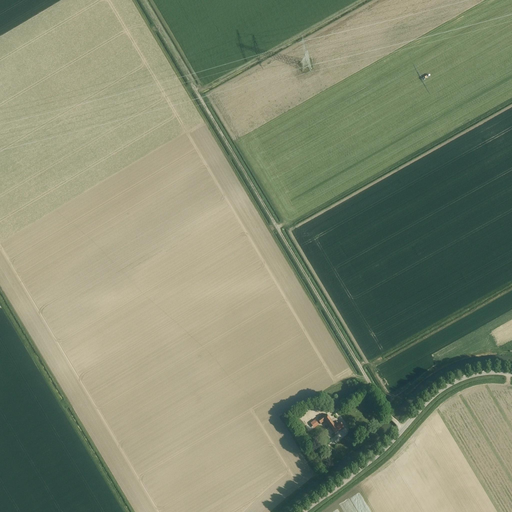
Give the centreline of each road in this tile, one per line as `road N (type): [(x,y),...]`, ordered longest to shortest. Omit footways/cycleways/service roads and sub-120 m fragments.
road 1 (track): [(369,382),(141,0)]
road 2 (unclassified): [(304,511),(385,448),(445,386),(479,373),(511,373)]
